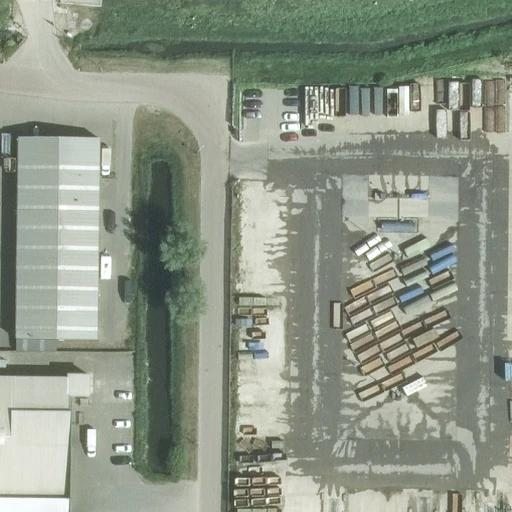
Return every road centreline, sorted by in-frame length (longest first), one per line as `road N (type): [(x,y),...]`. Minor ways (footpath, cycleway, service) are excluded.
road 1 (unknown): [(325,156),(464,163),(490,194),(496,247),(492,410),(483,441),(441,477),(389,480),(338,462),(310,416),(326,223)]
road 2 (unclassified): [(211,511),(215,129),(179,95),(0,77)]
